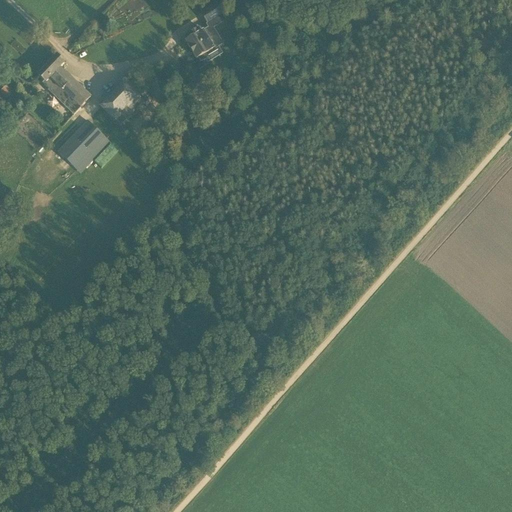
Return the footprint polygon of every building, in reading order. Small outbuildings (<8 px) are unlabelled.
[(201,15),(203,18),(210,30),(211,30),(225,22),(215,6),(201,15)] [(221,47),(214,34),(211,30),(210,30),(203,33),(202,34),(199,29),(184,39),(186,43),(197,61),(221,47)] [(91,98),(60,69),(64,65),(58,58),(39,77),(45,83),(44,84),(50,91),(49,92),(74,115),(91,98)] [(132,76),(101,107),(121,126),(143,103),(138,98),(146,90),(132,76)] [(0,91),(6,98),(12,91),(6,85),(0,91)] [(59,154),(78,172),(80,174),(109,144),(107,143),(88,124),(59,154)] [(15,200),(16,192),(9,191),(7,199),(15,200)]
